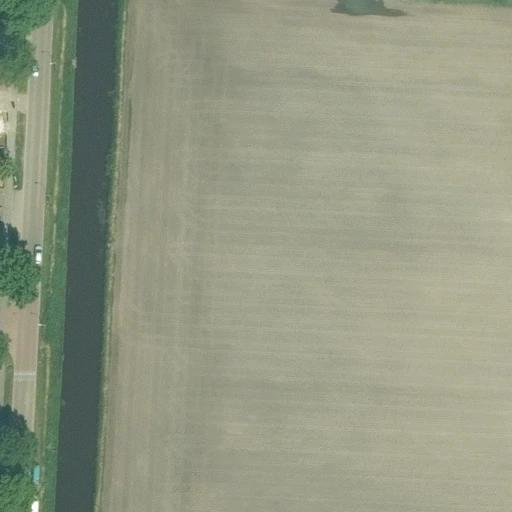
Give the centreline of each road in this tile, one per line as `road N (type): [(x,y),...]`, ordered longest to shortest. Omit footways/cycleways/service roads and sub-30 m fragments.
road 1 (unclassified): [(27,332),(41,0)]
road 2 (unclassified): [(17,511),(27,332)]
